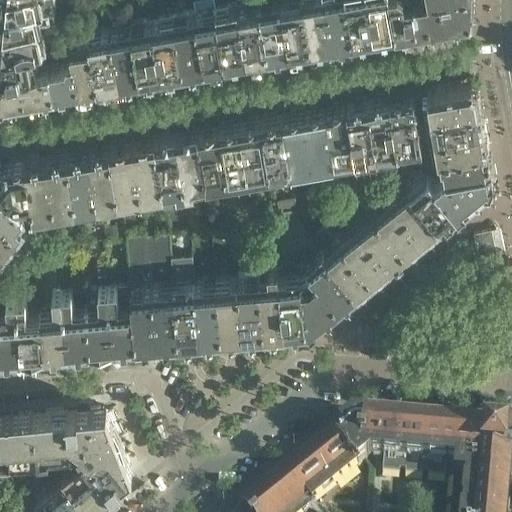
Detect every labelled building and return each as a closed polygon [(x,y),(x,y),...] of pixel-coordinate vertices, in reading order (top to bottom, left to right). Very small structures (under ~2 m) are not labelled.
[(57,6),(55,0),(32,0),(0,6),(0,25),(36,18),(37,20),(44,18),(42,9),(57,6)] [(268,51),(259,0),(237,0),(238,3),(247,55),(249,55),(254,54),(268,51)] [(290,48),(281,0),(259,0),(268,51),(290,48)] [(311,44),(303,0),(281,0),(290,48),(311,44)] [(332,40),(325,0),(303,0),(311,44),(332,40)] [(354,36),(347,0),(325,0),(332,40),(354,36)] [(375,33),(369,0),(347,0),(354,36),(375,33)] [(396,29),(390,0),(369,0),(375,33),(396,29)] [(419,25),(414,0),(390,0),(396,29),(419,25)] [(473,11),(473,0),(414,0),(419,25),(469,16),(473,11)] [(247,55),(238,3),(217,7),(226,59),(246,56),(247,55)] [(226,59),(217,7),(195,10),(205,63),(226,59)] [(205,63),(195,10),(174,14),(183,67),(205,63)] [(183,67),(174,14),(153,18),(162,70),(183,67)] [(41,42),(37,20),(36,18),(0,25),(0,49),(30,44),(41,42)] [(162,70),(153,18),(131,22),(141,74),(162,70)] [(98,82),(89,29),(88,22),(72,25),(76,49),(83,84),(98,82)] [(141,74),(131,22),(110,25),(119,78),(141,74)] [(119,78),(110,25),(89,29),(98,82),(119,78)] [(34,66),(30,44),(0,49),(0,73),(22,69),(34,67),(34,66)] [(83,84),(76,49),(61,52),(62,60),(51,63),(56,89),(83,84)] [(56,89),(51,63),(34,66),(34,67),(22,69),(28,94),(56,89)] [(0,99),(28,94),(22,69),(0,73),(0,99)] [(481,97),(478,81),(478,80),(472,76),(471,76),(415,87),(419,110),(430,108),(430,106),(481,97)] [(422,128),(419,110),(415,87),(390,91),(399,140),(423,136),(422,128)] [(399,141),(390,91),(374,94),(374,95),(370,96),(370,95),(368,95),(378,144),(379,151),(400,147),(399,141)] [(378,144),(368,95),(349,98),(349,100),(348,100),(348,103),(357,150),(357,154),(367,152),(366,146),(378,144)] [(484,117),(481,97),(430,106),(430,108),(419,110),(422,128),(434,125),(484,117)] [(357,150),(348,103),(348,100),(349,100),(349,98),(326,102),(327,107),(335,154),(357,150)] [(335,154),(327,107),(326,102),(304,106),(314,158),(335,154)] [(314,158),(304,106),(283,110),(284,114),(293,161),(314,158)] [(293,161),(284,114),(283,110),(262,114),(271,165),(293,161)] [(273,175),(262,114),(241,118),(241,122),(250,169),(252,179),(273,175)] [(488,139),(484,117),(434,125),(438,148),(487,139),(488,139)] [(250,169),(241,122),(241,118),(218,122),(219,123),(220,125),(229,173),(250,169)] [(229,173),(220,125),(219,123),(218,122),(198,125),(207,174),(207,177),(229,173)] [(207,174),(198,125),(177,129),(177,132),(187,184),(195,183),(194,176),(207,174)] [(187,184),(177,132),(177,129),(154,133),(164,182),(177,179),(178,186),(187,184)] [(164,182),(154,133),(133,137),(133,140),(142,189),(165,185),(164,182)] [(142,189),(133,140),(133,137),(111,141),(120,193),(142,189)] [(491,159),(487,139),(438,148),(440,157),(447,156),(449,166),(491,159)] [(120,193),(111,141),(89,145),(90,148),(99,197),(120,193)] [(99,197),(90,148),(89,145),(68,148),(77,200),(99,197)] [(77,200),(68,148),(47,152),(47,156),(56,204),(77,200)] [(56,204),(47,156),(47,152),(26,155),(34,195),(36,208),(56,204)] [(404,171),(420,157),(420,154),(402,157),(404,171)] [(428,167),(436,160),(423,154),(420,154),(420,157),(428,167)] [(34,195),(26,155),(8,158),(7,158),(3,161),(3,162),(0,159),(0,184),(17,198),(34,195)] [(459,205),(491,179),(493,173),(491,159),(449,166),(447,166),(435,176),(459,205)] [(459,205),(435,176),(428,167),(411,180),(442,219),(449,228),(461,219),(453,209),(459,205)] [(442,219),(411,180),(394,194),(425,232),(442,219)] [(20,200),(17,198),(0,184),(0,210),(17,223),(22,217),(16,213),(21,205),(20,200)] [(193,222),(188,191),(180,193),(183,208),(170,211),(172,226),(193,222)] [(425,232),(394,194),(377,208),(408,246),(425,232)] [(277,236),(300,216),(292,205),(274,208),(277,236)] [(408,246),(377,208),(360,222),(391,260),(408,246)] [(17,223),(0,210),(0,235),(5,239),(17,223)] [(391,260),(360,222),(343,235),(374,274),(391,260)] [(150,254),(148,230),(131,232),(130,256),(150,254)] [(357,287),(326,249),(315,234),(295,249),(291,245),(286,250),(286,257),(279,258),(280,264),(285,327),(287,326),(295,326),(311,324),(357,287)] [(81,245),(79,235),(68,237),(69,247),(81,245)] [(374,274),(343,235),(326,249),(357,287),(374,274)] [(64,247),(63,240),(47,242),(48,249),(64,247)] [(237,260),(236,245),(227,246),(228,260),(237,260)] [(105,253),(104,246),(85,248),(86,255),(105,253)] [(497,278),(492,255),(475,259),(479,282),(497,278)] [(285,327),(280,264),(270,265),(271,278),(260,279),(265,328),(279,327),(284,326),(284,327),(285,327)] [(265,328),(260,279),(249,280),(248,274),(239,275),(243,327),(243,329),(244,329),(244,330),(265,328)] [(243,327),(239,275),(229,276),(229,282),(218,283),(223,332),(244,330),(244,329),(243,329),(243,327)] [(223,332),(218,283),(205,284),(205,278),(195,279),(200,334),(223,332)] [(200,334),(195,279),(185,280),(186,286),(174,287),(179,336),(200,334)] [(179,336),(174,287),(163,288),(163,282),(153,283),(158,335),(157,335),(157,337),(159,337),(159,338),(179,336)] [(158,335),(153,283),(130,285),(136,340),(159,338),(159,337),(157,337),(157,335),(158,335)] [(136,340),(130,285),(130,284),(108,286),(113,342),(136,340)] [(113,342),(108,286),(85,288),(87,309),(90,344),(113,342)] [(90,344),(87,309),(73,310),(71,289),(62,290),(67,347),(90,344)] [(67,347),(62,290),(52,291),(55,312),(41,313),(44,349),(67,347)] [(44,349),(41,313),(27,315),(24,293),(15,294),(21,351),(44,349)] [(0,352),(21,351),(15,294),(6,295),(8,316),(0,316),(0,352)] [(131,465),(108,408),(103,405),(68,408),(67,408),(71,441),(79,441),(88,453),(89,452),(114,484),(122,478),(121,477),(130,470),(131,465)] [(71,441),(67,408),(68,408),(68,407),(33,410),(37,449),(48,448),(47,444),(71,441)] [(37,449),(33,410),(0,413),(0,452),(2,452),(2,457),(13,456),(23,455),(22,450),(37,449)] [(506,511),(510,481),(511,481),(511,468),(511,458),(511,457),(510,457),(510,455),(505,455),(506,440),(492,439),(492,433),(490,433),(490,432),(363,420),(363,422),(350,421),(331,437),(332,437),(240,511),(300,511),(369,456),(456,464),(455,478),(468,479),(465,511),(506,511)] [(114,484),(89,452),(88,453),(65,472),(90,503),(114,484)] [(79,511),(90,503),(65,472),(53,482),(50,478),(35,490),(37,493),(26,503),(33,511),(79,511)] [(33,511),(26,503),(14,511),(13,511),(12,509),(7,511),(33,511)]
